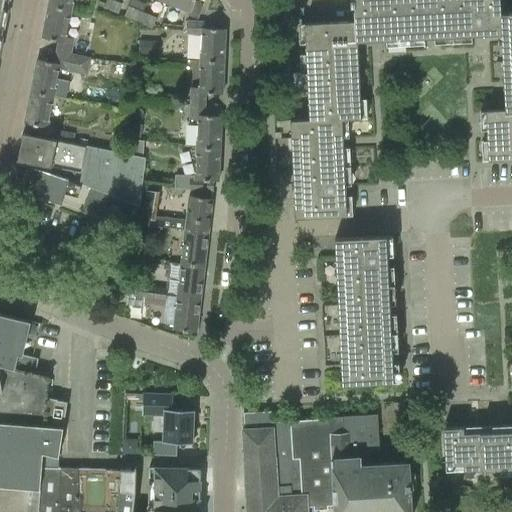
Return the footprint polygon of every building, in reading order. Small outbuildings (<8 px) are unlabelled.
[(0,0),(0,48),(4,27),(9,0),(0,0)] [(49,0),(49,5),(71,10),(73,0),(49,0)] [(106,0),(104,8),(119,14),(123,3),(114,0),(106,0)] [(131,0),(124,16),(152,28),(157,17),(143,11),(146,4),(136,0),(131,0)] [(170,0),(169,2),(190,10),(188,15),(198,19),(204,4),(195,0),(170,0)] [(355,20),(357,41),(386,39),(387,51),(408,50),(405,0),(350,0),(351,7),(355,7),(355,20)] [(425,37),(482,34),(482,0),(405,0),(408,50),(426,49),(425,37)] [(511,12),(501,13),(500,0),(482,0),(482,34),(501,33),(501,35),(511,34),(511,12)] [(511,0),(500,0),(501,13),(511,12),(511,0)] [(71,10),(49,5),(42,37),(58,40),(56,51),(72,55),(72,53),(75,39),(66,37),(71,10)] [(307,58),(358,58),(357,41),(355,20),(305,23),(307,58)] [(201,60),(224,61),(225,29),(203,28),(204,21),(187,21),(187,34),(202,35),(201,60)] [(511,70),(511,34),(501,35),(503,71),(511,70)] [(156,41),(139,41),(139,54),(156,55),(156,41)] [(58,79),(60,69),(88,75),(91,57),(72,53),(72,55),(56,51),(54,62),(38,59),(31,93),(54,98),(54,96),(66,98),(69,81),(58,79)] [(358,58),(307,58),(310,118),(342,118),(342,120),(361,119),(358,58)] [(224,61),(201,60),(199,87),(190,87),(190,104),(206,104),(207,93),(222,94),(224,61)] [(505,109),(511,108),(511,70),(503,71),(505,109)] [(27,135),(51,139),(53,128),(48,127),(54,98),(31,93),(25,123),(29,124),(27,134),(27,135)] [(196,147),(220,148),(221,116),(206,115),(206,104),(190,104),(189,120),(198,120),(196,147)] [(511,108),(505,109),(486,110),(489,160),(511,158),(511,108)] [(293,169),(344,168),(342,120),(342,118),(310,118),(310,119),(290,120),(293,169)] [(140,128),(131,126),(129,138),(138,139),(140,128)] [(75,133),(58,130),(57,138),(73,141),(75,133)] [(145,158),(141,157),(51,139),(27,135),(27,134),(23,133),(17,160),(83,174),(81,184),(92,188),(132,204),(140,207),(142,183),(145,158)] [(220,148),(196,147),(195,178),(190,178),(190,179),(178,178),(177,188),(189,189),(189,190),(213,192),(214,180),(218,181),(220,148)] [(62,204),(70,179),(20,163),(14,188),(41,197),(62,204)] [(344,168),(293,169),(296,218),(347,215),(344,168)] [(189,195),(186,220),(157,217),(160,185),(142,183),(140,207),(138,223),(142,223),(142,224),(148,225),(149,219),(162,221),(162,226),(163,227),(185,230),(185,229),(209,232),(213,198),(189,195)] [(84,207),(124,224),(132,204),(92,188),(84,207)] [(148,225),(142,224),(137,224),(137,229),(148,231),(162,233),(163,227),(162,226),(162,221),(149,219),(148,225)] [(185,229),(185,230),(181,263),(205,265),(209,232),(185,229)] [(387,235),(335,238),(337,285),(389,282),(387,235)] [(181,263),(177,296),(201,299),(205,265),(181,263)] [(389,282),(337,285),(339,336),(391,333),(389,282)] [(141,291),(141,297),(145,297),(153,298),(155,288),(142,286),(142,287),(141,291)] [(167,289),(155,288),(153,298),(166,300),(167,289)] [(175,320),(174,329),(197,332),(201,299),(177,296),(177,298),(175,320)] [(0,364),(33,372),(37,358),(20,354),(28,321),(0,314),(0,364)] [(393,381),(391,333),(339,336),(341,384),(393,381)] [(0,511),(37,511),(43,453),(59,456),(60,453),(59,453),(67,401),(47,397),(49,377),(0,364),(0,511)] [(174,394),(142,393),(141,415),(165,416),(164,442),(154,441),(153,455),(176,456),(176,442),(192,443),(192,441),(194,441),(194,428),(193,427),(193,410),(173,409),(174,395),(174,394)] [(386,403),(388,431),(406,429),(404,402),(386,403)] [(307,511),(307,505),(323,504),(319,433),(348,431),(349,434),(378,432),(377,413),(330,416),(330,418),(292,420),(272,421),(271,410),(244,412),(244,428),(243,428),(247,511),(307,511)] [(464,426),(443,427),(445,465),(463,464),(464,470),(473,469),(511,467),(511,430),(464,432),(464,426)] [(349,434),(348,431),(319,433),(323,504),(334,503),(334,511),(410,511),(408,461),(394,462),(394,460),(391,460),(391,462),(367,463),(366,451),(379,450),(378,432),(349,434)] [(59,511),(61,464),(59,464),(59,456),(43,453),(37,511),(59,511)] [(80,511),(80,484),(80,465),(61,464),(59,511),(80,511)] [(118,511),(121,489),(121,466),(80,465),(80,484),(80,511),(118,511)] [(133,511),(136,491),(137,466),(121,466),(121,489),(118,511),(133,511)] [(198,511),(199,511),(201,468),(149,467),(149,477),(153,477),(154,478),(155,479),(155,481),(155,488),(148,487),(148,489),(149,490),(148,508),(147,508),(147,510),(148,511),(147,511),(198,511)] [(474,479),(473,469),(464,470),(465,479),(474,479)]
